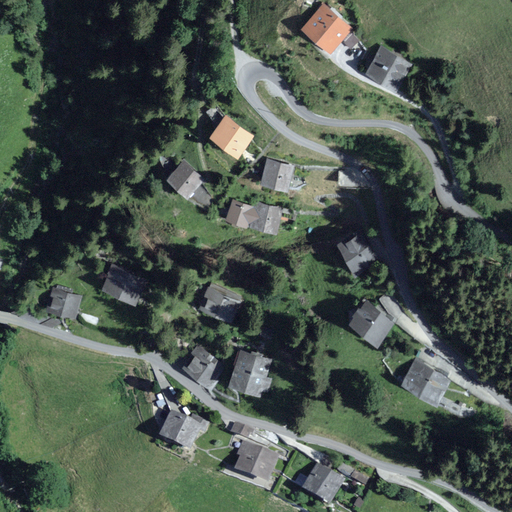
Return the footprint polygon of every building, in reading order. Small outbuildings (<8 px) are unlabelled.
[(297,28),(326,54),(350,27),(321,1),(297,28)] [(344,38),(351,48),(360,41),(353,31),(344,38)] [(392,89),(409,64),(378,43),(361,68),(392,89)] [(248,134),(225,116),(209,136),(232,154),(248,134)] [(180,196),(198,178),(178,158),(160,177),(180,196)] [(256,180),(286,188),(292,166),(262,158),(256,180)] [(272,233),(280,207),(252,199),(250,205),(227,199),(221,218),(272,233)] [(350,272),(375,259),(359,228),(333,241),(350,272)] [(140,280),(105,263),(95,285),(129,302),(140,280)] [(240,296),(208,282),(197,307),(229,320),(240,296)] [(69,316),(77,296),(49,286),(41,306),(69,316)] [(372,346),(392,323),(363,298),(343,321),(372,346)] [(222,365),(196,344),(179,365),(204,386),(222,365)] [(269,360),(236,348),(223,383),(255,395),(257,389),(264,391),(269,378),(263,376),(269,360)] [(433,406),(450,380),(413,357),(397,383),(433,406)] [(186,422),(166,413),(154,440),(185,454),(196,430),(202,432),(206,424),(189,415),(186,422)] [(250,433),(230,423),(225,433),(242,441),(244,437),(247,439),(250,433)] [(262,487),(276,457),(240,441),(233,456),(236,458),(229,472),(262,487)] [(321,465),(332,470),(336,463),(324,457),(321,465)] [(341,481),(313,466),(297,494),(326,509),(341,481)] [(353,478),(366,485),(369,478),(356,472),(353,478)]
